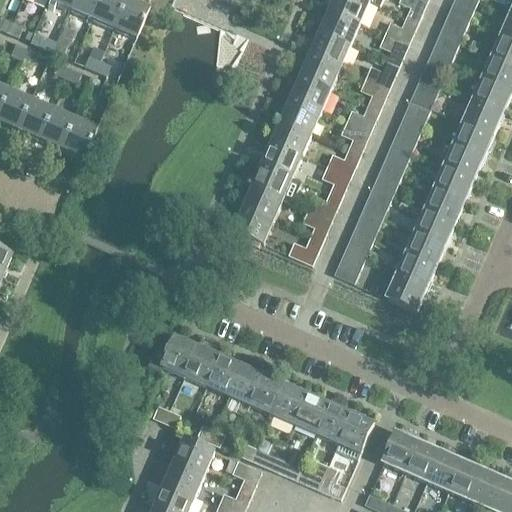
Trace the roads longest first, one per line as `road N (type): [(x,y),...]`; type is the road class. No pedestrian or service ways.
road 1 (unclassified): [(438,401),(166,282)]
road 2 (residential): [(438,401),(496,268)]
